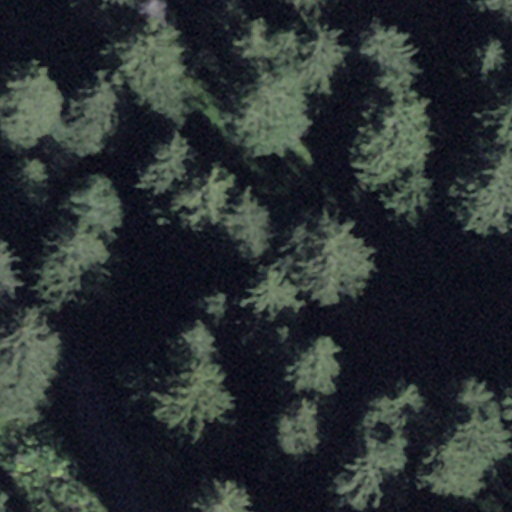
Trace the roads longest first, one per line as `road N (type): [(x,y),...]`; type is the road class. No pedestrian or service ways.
road 1 (track): [(270,511),(329,447),(370,266),(335,145),(378,26),(379,0)]
road 2 (track): [(0,258),(82,390),(119,511)]
road 3 (track): [(370,266),(511,285)]
